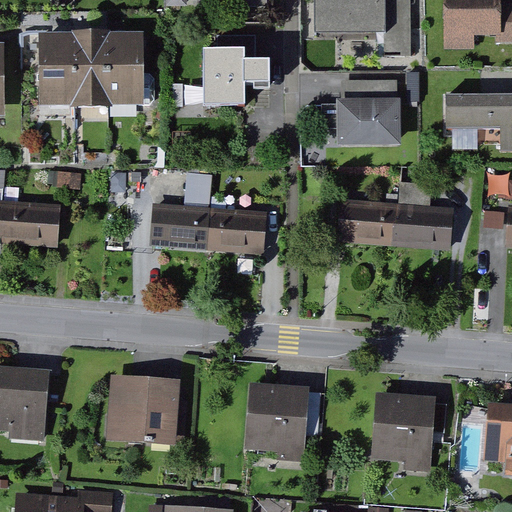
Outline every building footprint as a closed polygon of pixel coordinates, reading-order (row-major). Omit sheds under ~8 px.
[(388,0),(318,0),(320,34),(389,32),(388,0)] [(511,0),(448,0),(449,48),(511,47),(511,0)] [(143,32),(38,34),(39,106),(144,104),(143,32)] [(243,106),(243,81),(253,81),(253,88),(269,88),(269,59),(243,59),(243,48),(204,48),(204,106),(243,106)] [(511,94),(448,96),(449,131),(498,130),(498,153),(511,152),(511,94)] [(399,98),(336,99),(336,147),(400,146),(399,98)] [(509,191),(509,177),(490,177),(490,191),(509,191)] [(0,241),(7,241),(8,203),(0,202),(0,241)] [(60,244),(62,205),(8,203),(7,241),(60,244)] [(395,244),(398,207),(345,203),(342,240),(395,244)] [(207,252),(211,210),(155,205),(152,248),(207,252)] [(449,248),(452,212),(398,207),(395,244),(449,248)] [(263,257),(267,215),(211,210),(207,252),(263,257)] [(504,213),(485,212),(484,229),(502,230),(504,213)] [(52,376),(0,374),(0,435),(50,437),(52,376)] [(186,389),(112,384),(108,438),(182,443),(186,389)] [(313,394),(254,391),(251,450),(310,454),(313,394)] [(433,401),(381,397),(376,461),(429,464),(433,401)] [(511,409),(488,408),(484,457),(511,459),(511,409)] [(121,511),(122,505),(23,498),(21,511),(121,511)]
